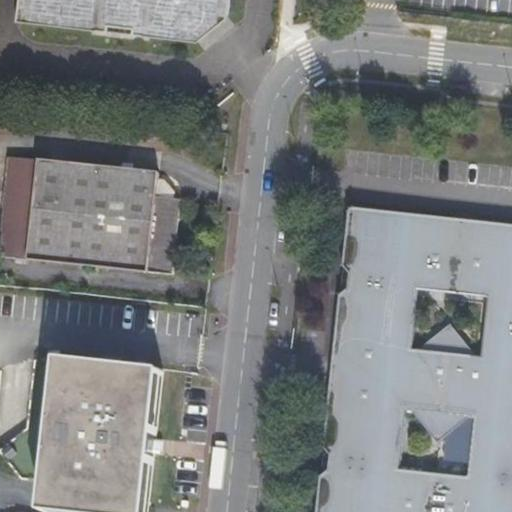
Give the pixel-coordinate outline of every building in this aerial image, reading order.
[(23,0),(21,18),(95,27),(94,32),(145,38),(146,31),(197,37),(223,18),(225,0),(23,0)] [(180,200),(174,200),(157,198),(159,180),(159,173),(8,157),(0,237),(0,255),(173,277),(180,200)] [(157,198),(174,200),(175,193),(166,182),(159,180),(157,198)] [(511,511),(511,226),(353,209),(317,511),(511,511)] [(148,511),(154,456),(156,441),(162,375),(157,369),(59,361),(43,511),(45,511),(148,511)]
